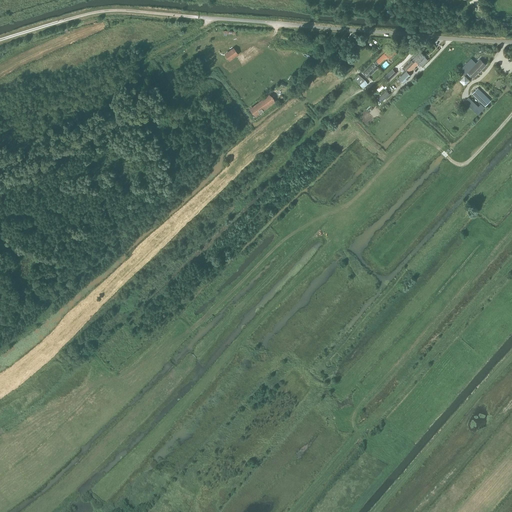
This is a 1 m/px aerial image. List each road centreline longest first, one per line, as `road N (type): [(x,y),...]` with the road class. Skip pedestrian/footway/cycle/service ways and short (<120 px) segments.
road 1 (track): [(0,432),(7,442),(183,335),(303,221),(347,207),(408,145),(424,141),(465,164),(511,114)]
road 2 (track): [(511,263),(293,511)]
road 3 (unclassified): [(511,42),(197,17)]
road 4 (track): [(262,1),(486,23)]
road 5 (track): [(197,17),(106,10),(0,40)]
